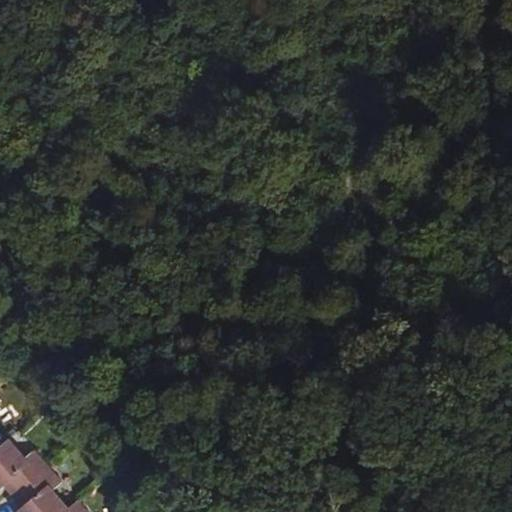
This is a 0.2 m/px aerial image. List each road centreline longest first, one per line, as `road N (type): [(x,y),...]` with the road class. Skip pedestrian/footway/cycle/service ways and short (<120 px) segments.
road 1 (track): [(511,345),(157,0)]
road 2 (track): [(343,511),(302,475),(275,473),(231,511)]
